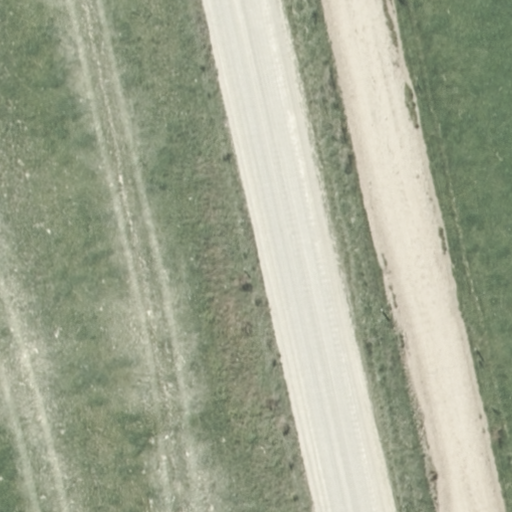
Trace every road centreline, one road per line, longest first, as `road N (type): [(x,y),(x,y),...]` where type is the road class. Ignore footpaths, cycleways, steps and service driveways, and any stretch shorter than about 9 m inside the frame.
road 1 (track): [(366,0),(480,511)]
road 2 (unclassified): [(372,511),(258,0)]
